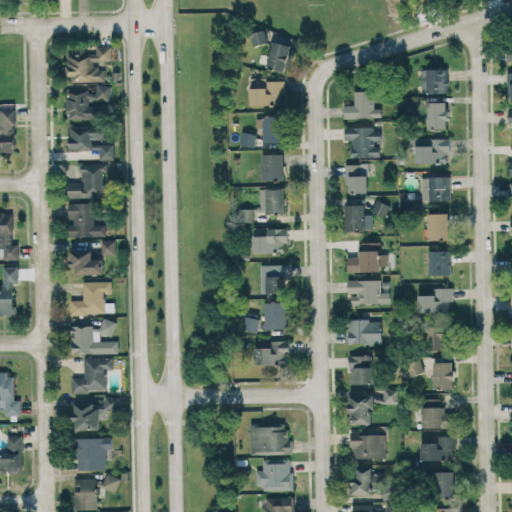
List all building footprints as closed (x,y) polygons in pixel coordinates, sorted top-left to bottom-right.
[(252,32),(256,45),(267,41),(263,29),(252,32)] [(268,67),(286,72),(293,46),(274,41),(268,67)] [(105,81),(105,69),(95,69),(95,61),(112,61),(112,46),(82,47),(82,53),(66,53),(66,81),(105,81)] [(422,93),(448,92),(448,68),(422,69),(422,93)] [(250,104),(280,105),(280,94),(285,94),(285,81),(262,80),(262,88),(250,88),(250,104)] [(112,86),(97,84),(95,94),(90,93),(89,98),(110,101),(112,86)] [(100,117),(100,105),(89,106),(88,88),(66,89),(67,119),(100,117)] [(382,117),(381,108),(374,108),(374,91),(354,91),(354,105),(344,105),(344,117),(382,117)] [(403,113),(417,112),(416,100),(402,102),(403,113)] [(447,102),(426,102),(427,129),(448,128),(447,102)] [(0,152),(15,152),(14,109),(0,109),(0,152)] [(263,142),(282,143),(283,117),(258,116),(257,127),(264,127),(263,142)] [(114,160),(114,143),(108,143),(108,126),(70,125),(69,149),(100,149),(100,159),(114,160)] [(351,157),(380,156),(380,143),(382,143),(382,127),(345,127),(345,140),(351,140),(351,157)] [(257,134),(243,131),(240,144),(254,147),(257,134)] [(415,163),(449,162),(449,137),(415,138),(415,163)] [(283,153),(262,154),(262,181),(284,180),(283,153)] [(105,163),(80,163),(81,182),(67,182),(67,197),(106,197),(105,163)] [(345,193),(369,193),(369,164),(346,163),(345,193)] [(421,201),(451,200),(451,176),(421,177),(421,201)] [(285,212),(284,188),(260,188),(260,213),(285,212)] [(385,217),(389,206),(376,201),(372,212),(385,217)] [(94,202),(68,203),(69,236),(106,236),(106,224),(94,224),(94,202)] [(365,204),(347,204),(346,230),(373,230),(373,214),(365,214),(365,204)] [(239,208),(239,221),(253,222),(253,209),(239,208)] [(0,258),(18,258),(18,244),(13,244),(13,212),(0,212),(0,258)] [(427,213),(428,240),(449,239),(449,213),(427,213)] [(254,253),(286,252),(286,227),(254,228),(254,253)] [(115,239),(101,240),(102,253),(116,253),(115,239)] [(348,271),(381,270),(380,241),(359,242),(360,256),(347,256),(348,271)] [(72,273),(103,274),(104,259),(92,258),(93,251),(73,250),(72,273)] [(451,250),(430,251),(430,275),(452,274),(451,250)] [(287,264),(261,264),(262,293),(287,293),(287,264)] [(0,282),(0,313),(14,314),(13,283),(19,283),(18,267),(3,267),(3,283),(0,282)] [(381,280),(348,279),(348,294),(352,294),(352,303),(390,304),(390,292),(380,292),(381,280)] [(70,314),(106,313),(105,293),(112,292),(111,280),(83,281),(83,299),(70,300),(70,314)] [(452,288),(434,288),(435,294),(418,295),(419,312),(453,311),(452,288)] [(288,302),(264,301),(264,328),(287,329),(288,302)] [(118,353),(118,340),(100,340),(100,334),(115,334),(115,319),(101,319),(101,325),(72,326),(72,353),(118,353)] [(381,343),(381,319),(348,319),(348,343),(381,343)] [(431,329),(431,349),(449,348),(449,328),(431,329)] [(271,347),(255,347),(256,364),(286,364),(286,354),(290,354),(289,340),(271,340),(271,347)] [(351,384),(373,383),(373,355),(350,355),(351,384)] [(72,377),(72,391),(108,392),(108,368),(113,368),(113,357),(84,357),(84,377),(72,377)] [(410,362),(413,374),(423,372),(421,359),(410,362)] [(453,361),(434,362),(434,388),(454,387),(453,361)] [(21,415),(21,399),(14,399),(15,373),(0,372),(0,411),(6,412),(6,415),(21,415)] [(397,388),(383,388),(383,403),(397,403),(397,388)] [(373,423),(372,392),(351,393),(351,424),(373,423)] [(100,430),(100,418),(107,418),(107,410),(118,411),(119,398),(75,398),(74,429),(100,430)] [(454,428),(454,412),(441,412),(442,399),(423,398),(422,427),(454,428)] [(251,454),(289,454),(289,424),(250,424),(251,454)] [(385,433),(352,433),(352,458),(386,457),(385,433)] [(22,435),(8,435),(7,453),(0,453),(0,471),(21,472),(22,435)] [(456,435),(436,436),(436,442),(421,443),(421,460),(452,459),(452,449),(456,449),(456,435)] [(78,469),(107,469),(106,449),(112,449),(112,437),(77,437),(78,469)] [(256,489),(293,489),(293,471),(290,471),(290,458),(263,458),(263,470),(256,470),(256,489)] [(353,493),(382,493),(382,498),(398,498),(398,483),(384,483),(384,472),(372,472),(372,467),(357,467),(357,479),(353,479),(353,493)] [(455,471),(433,471),(433,497),(454,498),(455,471)] [(103,486),(115,491),(121,478),(109,473),(103,486)] [(98,508),(97,478),(75,478),(76,509),(98,508)] [(263,511),(292,511),(292,497),(264,497),(263,511)]
